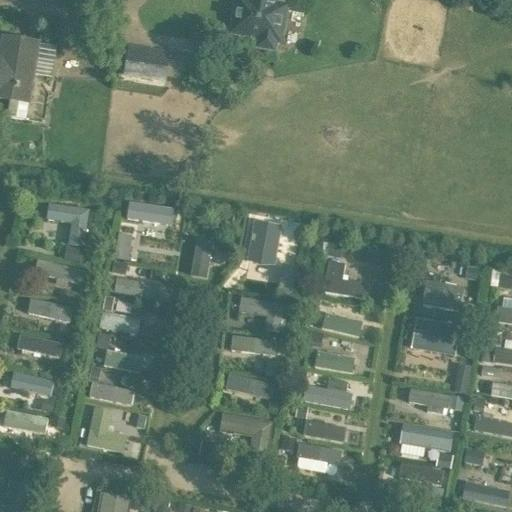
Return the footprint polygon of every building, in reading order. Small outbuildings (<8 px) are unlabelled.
[(286,8),(278,6),(279,0),(246,0),(246,1),(241,0),(238,0),(233,33),(260,38),(259,42),(260,45),(263,48),(266,50),(270,50),(273,48),(276,45),(276,41),(280,42),(286,8)] [(38,45),(3,39),(0,56),(0,99),(10,101),(8,118),(25,121),(28,104),(29,104),(33,77),(51,80),(56,48),(38,46),(38,45)] [(170,55),(129,48),(125,72),(166,79),(170,55)] [(69,244),(86,247),(93,210),(52,202),(48,219),(73,224),(69,244)] [(124,225),(123,238),(146,240),(147,227),(124,225)] [(197,238),(193,277),(212,278),(215,240),(197,238)] [(164,266),(167,249),(120,241),(117,258),(164,266)] [(253,252),(252,267),(282,270),(284,254),(253,252)] [(326,293),(366,297),(368,283),(344,280),(346,262),(329,261),(326,293)] [(85,283),(87,268),(38,262),(36,277),(85,283)] [(511,289),(511,288),(511,274),(495,270),(492,284),(511,289)] [(427,279),(422,304),(462,312),(467,287),(427,279)] [(118,280),(117,296),(158,297),(158,281),(118,280)] [(267,316),(266,331),(281,332),(284,303),(243,299),(241,314),(267,316)] [(31,300),(30,316),(73,321),(74,305),(31,300)] [(502,327),(511,326),(511,300),(501,301),(502,327)] [(326,313),(322,329),(362,338),(366,322),(326,313)] [(459,353),(462,324),(417,319),(413,348),(459,353)] [(21,334),(18,348),(63,357),(65,343),(21,334)] [(234,336),(232,351),(277,355),(279,340),(234,336)] [(511,340),(496,340),(496,365),(511,365),(511,340)] [(107,350),(105,367),(150,372),(152,355),(107,350)] [(355,373),(356,356),(317,353),(316,369),(355,373)] [(469,393),(472,366),(459,364),(456,391),(469,393)] [(94,369),(91,398),(134,404),(136,389),(100,384),(102,370),(94,369)] [(54,403),(58,380),(14,373),(10,396),(54,403)] [(230,375),(228,392),(271,397),(274,380),(230,375)] [(347,393),(348,381),(330,379),(329,388),(307,386),(305,402),(354,408),(355,394),(347,393)] [(491,395),(511,398),(511,384),(493,382),(491,395)] [(453,416),(453,410),(463,411),(465,395),(411,390),(410,401),(429,403),(428,414),(453,416)] [(0,434),(45,443),(50,419),(2,409),(0,417),(0,434)] [(129,431),(147,432),(148,412),(94,410),(93,432),(113,432),(113,425),(129,426),(129,431)] [(270,446),(273,419),(223,414),(220,441),(270,446)] [(305,438),(347,442),(349,425),(307,420),(305,438)] [(406,423),(401,452),(424,456),(426,449),(440,452),(437,466),(450,469),(457,433),(406,423)] [(329,464),(343,466),(344,448),(300,445),(297,470),(328,473),(329,464)] [(402,464),(400,482),(444,487),(446,469),(402,464)] [(28,511),(36,484),(22,480),(13,511),(28,511)] [(461,502),(500,511),(508,511),(511,496),(511,492),(467,481),(461,502)] [(98,511),(129,511),(132,496),(101,492),(98,511)]
